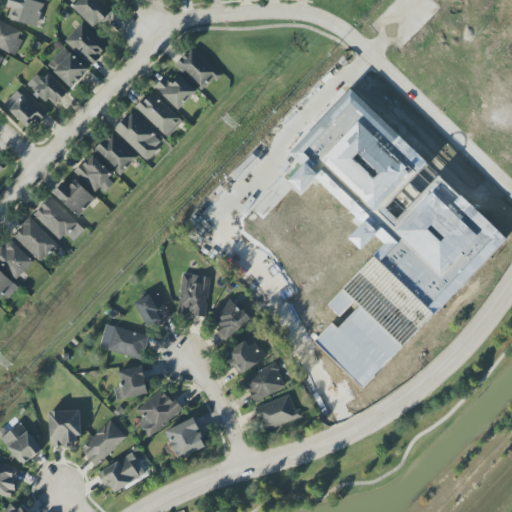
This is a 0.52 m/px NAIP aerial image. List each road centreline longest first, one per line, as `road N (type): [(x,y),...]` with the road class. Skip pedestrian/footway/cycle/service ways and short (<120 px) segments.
road 1 (residential): [(0,202),(171,27),(279,11),(315,17),(355,41),(511,191)]
road 2 (tertiary): [(138,511),(191,485),(368,425),(462,352),(511,285)]
road 3 (residential): [(243,468),(224,413),(187,355)]
